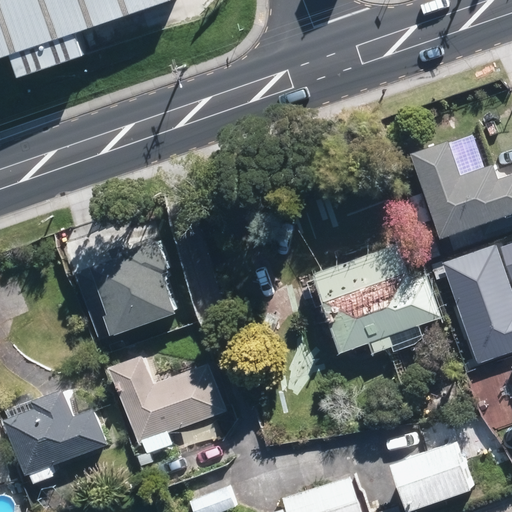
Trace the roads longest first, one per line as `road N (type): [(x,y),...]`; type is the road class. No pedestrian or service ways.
road 1 (secondary): [(328,67),(0,181)]
road 2 (secondary): [(511,7),(328,67)]
